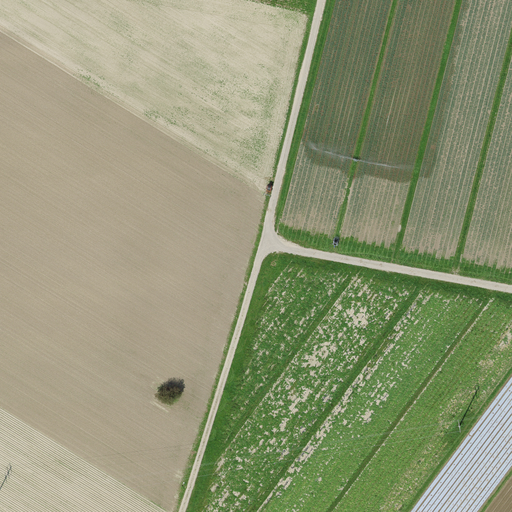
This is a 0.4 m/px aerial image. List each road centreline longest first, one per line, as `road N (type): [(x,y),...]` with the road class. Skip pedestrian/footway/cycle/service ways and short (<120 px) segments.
road 1 (track): [(323,0),(264,247),(183,511)]
road 2 (track): [(264,247),(511,291)]
